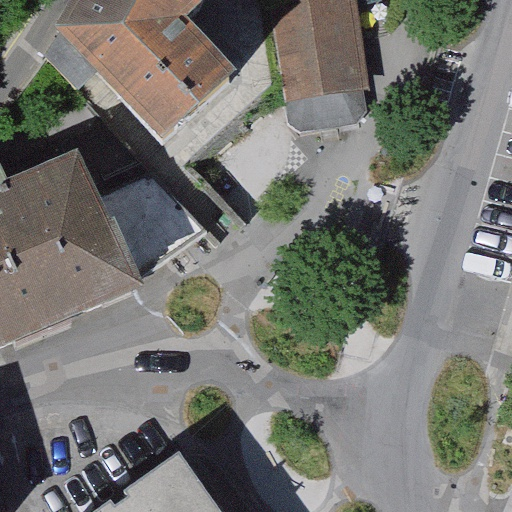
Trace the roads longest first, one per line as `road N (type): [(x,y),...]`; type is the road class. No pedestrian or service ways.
road 1 (residential): [(398,430),(472,131),(511,24)]
road 2 (residential): [(0,394),(139,352),(320,398),(398,430)]
